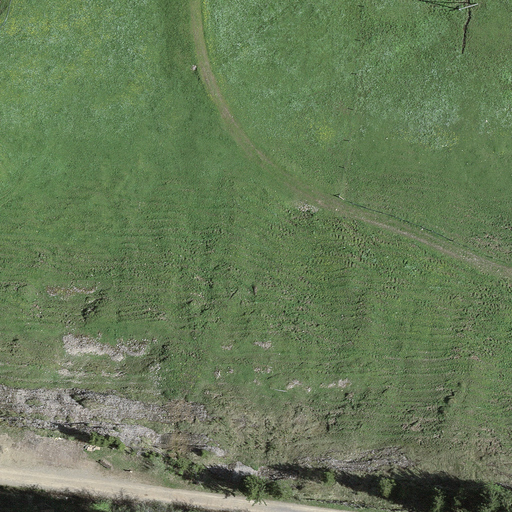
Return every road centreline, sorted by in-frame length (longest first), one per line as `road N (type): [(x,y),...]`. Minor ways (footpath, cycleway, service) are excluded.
road 1 (track): [(219,0),(234,110),(384,226),(511,259)]
road 2 (track): [(0,473),(308,511)]
